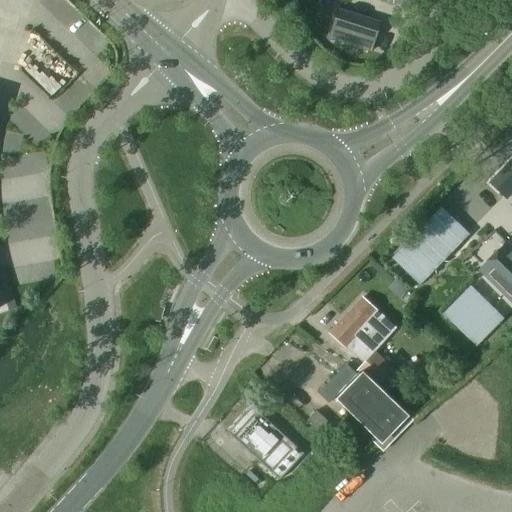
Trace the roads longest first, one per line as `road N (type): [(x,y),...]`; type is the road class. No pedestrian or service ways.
road 1 (unclassified): [(12,511),(94,394),(100,340),(77,178),(88,140),(114,112)]
road 2 (unclassified): [(236,0),(316,72),(368,86),(418,59),(441,0)]
road 3 (secondary): [(65,511),(135,428),(167,373)]
road 4 (secondary): [(354,188),(452,101),(473,71)]
road 5 (secondary): [(234,225),(186,297),(167,373)]
road 6 (secondary): [(473,71),(335,150)]
road 7 (secondary): [(167,373),(235,276),(266,254)]
road 8 (tertiary): [(286,132),(266,127),(210,75),(168,55)]
road 9 (secondary): [(266,254),(298,259),(329,246),(349,220),(354,188)]
road 10 (tertiary): [(168,55),(231,138),(236,163)]
